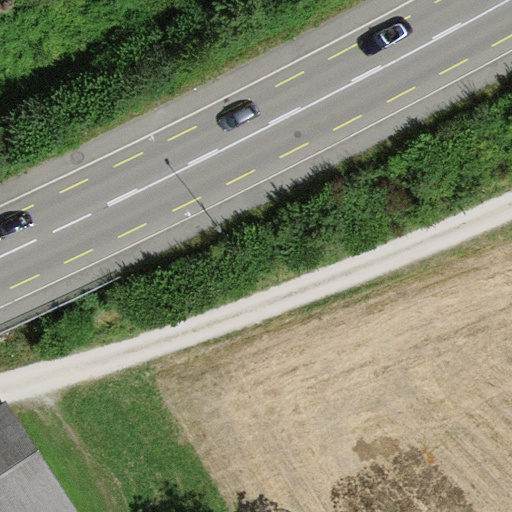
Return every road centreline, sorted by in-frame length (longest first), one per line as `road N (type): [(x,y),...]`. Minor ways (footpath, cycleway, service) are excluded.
road 1 (primary): [(0,256),(508,0)]
road 2 (track): [(511,205),(250,310),(0,389)]
